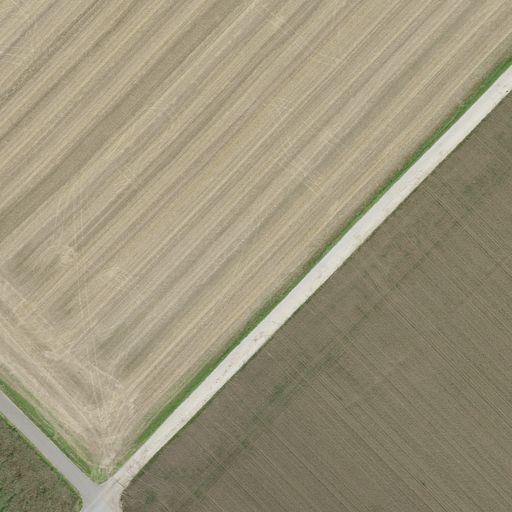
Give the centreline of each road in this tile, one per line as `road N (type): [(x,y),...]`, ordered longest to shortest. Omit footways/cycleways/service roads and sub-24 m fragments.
road 1 (track): [(511,72),(87,511)]
road 2 (track): [(0,406),(103,511)]
